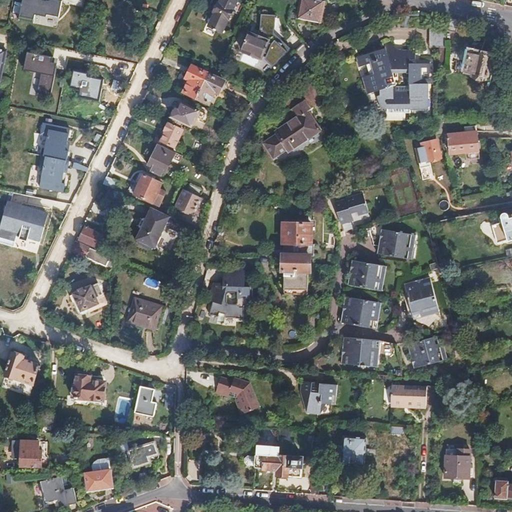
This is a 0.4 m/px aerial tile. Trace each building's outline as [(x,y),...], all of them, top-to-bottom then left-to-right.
[(62,0),(24,0),(22,15),(35,17),(36,12),(48,16),(48,13),(60,15),(62,0)] [(221,39),(227,26),(233,13),(232,13),(237,2),(232,0),(219,0),(217,5),(215,5),(209,17),(211,18),(205,31),(221,39)] [(305,0),(300,0),(297,20),(319,23),(323,3),(305,0)] [(263,32),(277,33),(278,14),(264,13),(263,32)] [(457,21),(448,19),(447,34),(456,35),(457,21)] [(426,27),(425,44),(443,44),(444,28),(426,27)] [(248,34),(240,51),(257,60),(255,65),(264,70),(278,41),(265,35),(262,40),(257,38),(248,34)] [(394,48),(362,56),(364,65),(369,64),(373,74),(367,76),(372,91),(377,90),(382,107),(389,107),(389,113),(412,113),(412,107),(427,106),(427,99),(431,100),(430,83),(427,83),(426,75),(430,75),(430,65),(418,65),(418,53),(406,53),(406,54),(396,55),(394,48)] [(257,60),(240,51),(237,57),(255,65),(257,60)] [(470,56),(467,73),(473,74),(473,77),(487,80),(491,56),(477,53),(476,57),(470,56)] [(30,55),(28,71),(43,73),(41,94),(53,96),(58,59),(30,55)] [(184,93),(196,99),(198,95),(208,75),(191,67),(186,78),(188,80),(189,78),(191,79),(184,93)] [(224,84),(208,75),(198,95),(212,102),(217,91),(220,93),(224,84)] [(265,141),(270,149),(275,156),(288,148),(289,150),(314,132),(313,130),(319,126),(308,109),(310,108),(303,99),(292,106),(298,115),(275,130),(277,133),(265,141)] [(171,117),(169,121),(177,125),(179,122),(188,126),(197,109),(182,102),(178,110),(174,108),(170,117),(171,117)] [(70,126),(44,121),(41,135),(47,136),(38,188),(63,192),(70,148),(67,148),(70,126)] [(159,142),(172,149),(177,140),(180,132),(166,125),(161,134),(163,135),(159,142)] [(465,134),(448,136),(450,155),(479,152),(476,127),(464,128),(465,134)] [(424,146),(416,148),(419,157),(426,155),(428,161),(442,157),(437,137),(423,141),(424,146)] [(193,148),(206,152),(208,144),(195,139),(193,148)] [(164,172),(175,152),(158,144),(148,164),(152,167),(151,169),(158,172),(160,170),(164,172)] [(275,156),(270,149),(266,152),(270,160),(275,156)] [(157,191),(160,184),(136,172),(133,178),(137,180),(131,192),(151,203),(153,199),(159,203),(164,194),(157,191)] [(106,176),(102,184),(115,190),(119,183),(106,176)] [(189,183),(186,191),(189,193),(198,197),(202,190),(189,183)] [(363,190),(333,199),(341,223),(355,219),(353,212),(358,210),(360,214),(370,211),(363,190)] [(199,218),(207,202),(198,197),(189,193),(181,209),(199,218)] [(47,215),(4,201),(0,213),(0,239),(13,244),(15,239),(22,241),(23,238),(39,242),(47,215)] [(184,222),(152,206),(135,239),(155,249),(167,226),(179,232),(184,222)] [(500,219),(494,220),(500,244),(511,241),(511,217),(506,219),(505,216),(504,216),(503,215),(502,215),(501,216),(500,217),(500,219)] [(282,255),(309,255),(309,243),(311,243),(311,222),(281,220),(281,242),(282,242),(282,255)] [(84,227),(78,240),(96,248),(101,236),(84,227)] [(385,231),(382,244),(384,245),(383,253),(406,258),(409,240),(407,239),(408,235),(385,231)] [(324,249),(336,250),(338,238),(337,235),(336,232),(321,232),(324,249)] [(71,250),(111,269),(112,259),(75,241),(71,250)] [(309,257),(309,255),(282,255),(282,257),(280,257),(280,269),(283,269),(283,293),(307,294),(308,270),(310,270),(311,258),(311,257),(309,257)] [(352,260),(349,274),(351,275),(350,284),(374,288),(375,278),(373,278),(375,264),(352,260)] [(220,284),(218,289),(213,287),(209,300),(212,301),(208,313),(218,316),(219,313),(226,315),(226,317),(236,317),(236,318),(243,318),(243,306),(247,306),(247,300),(252,300),(252,285),(244,285),(244,276),(237,276),(237,271),(222,272),(222,284),(220,284)] [(427,283),(411,287),(417,310),(427,307),(428,309),(441,306),(435,284),(427,285),(427,283)] [(71,295),(74,303),(78,301),(81,311),(88,308),(90,313),(107,307),(99,286),(92,288),(91,288),(85,290),(85,289),(79,291),(80,292),(71,295)] [(343,320),(353,322),(368,325),(371,310),(367,310),(369,301),(345,296),(341,315),(344,315),(343,320)] [(135,297),(128,321),(134,322),(156,328),(156,326),(162,304),(151,301),(141,299),(135,297)] [(78,301),(74,303),(79,316),(90,313),(88,308),(81,311),(78,301)] [(369,339),(344,335),(342,350),(339,349),(337,362),(363,365),(364,356),(366,356),(369,339)] [(417,345),(415,346),(420,366),(442,362),(438,349),(440,348),(438,337),(416,342),(417,345)] [(10,352),(4,373),(31,382),(38,360),(21,356),(22,354),(20,354),(21,351),(12,348),(11,352),(10,352)] [(82,372),(80,394),(103,396),(105,380),(93,379),(94,373),(82,372)] [(221,376),(216,390),(225,393),(235,397),(241,414),(259,408),(249,383),(242,380),(241,383),(233,381),(221,376)] [(303,391),(304,382),(304,379),(302,379),(301,392),(306,411),(320,413),(326,401),(322,401),(318,410),(308,408),(303,391)] [(317,383),(304,382),(303,391),(308,408),(318,410),(322,401),(326,401),(332,402),(334,393),(337,393),(338,383),(317,381),(317,383)] [(153,388),(140,385),(135,412),(153,416),(156,402),(151,400),(153,388)] [(391,388),(389,406),(425,408),(426,388),(400,387),(391,386),(391,388)] [(45,414),(44,430),(54,430),(54,415),(45,414)] [(160,436),(146,435),(145,446),(130,450),(134,466),(150,462),(148,457),(156,454),(154,447),(159,446),(160,436)] [(344,435),(342,458),(363,460),(365,437),(344,435)] [(255,467),(263,468),(277,470),(277,474),(278,474),(278,477),(286,478),(286,475),(301,476),(302,456),(279,454),(280,447),(257,445),(255,467)] [(41,449),(23,449),(23,467),(41,467),(41,449)] [(448,477),(471,479),(473,451),(460,450),(460,457),(449,456),(448,477)] [(109,475),(84,477),(86,496),(111,493),(109,475)] [(61,476),(43,481),(49,504),(60,501),(61,505),(77,501),(74,491),(66,493),(61,476)] [(494,498),(511,499),(511,483),(495,482),(494,498)]
